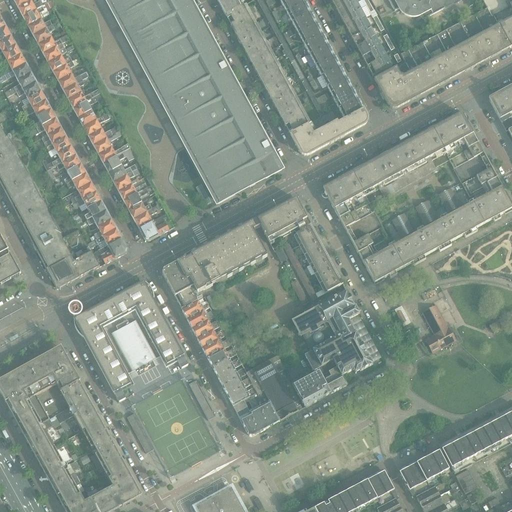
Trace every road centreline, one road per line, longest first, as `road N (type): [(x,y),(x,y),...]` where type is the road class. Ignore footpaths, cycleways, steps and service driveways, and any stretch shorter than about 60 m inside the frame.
road 1 (residential): [(144,262),(246,453),(378,382),(401,369),(300,178)]
road 2 (residential): [(2,0),(144,262)]
road 3 (residential): [(53,307),(166,511)]
road 4 (residential): [(300,178),(204,0)]
road 5 (residential): [(144,262),(300,178)]
road 6 (residential): [(387,132),(316,0)]
